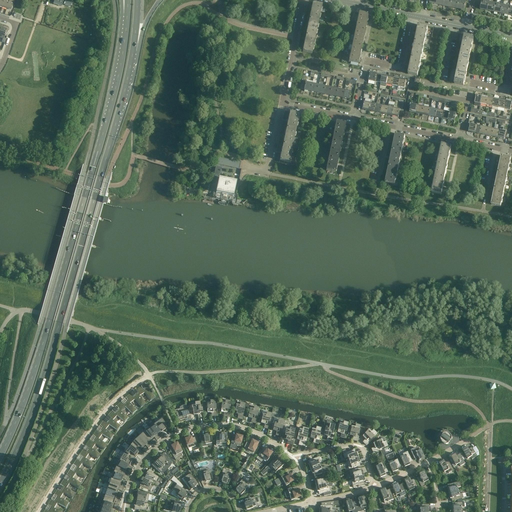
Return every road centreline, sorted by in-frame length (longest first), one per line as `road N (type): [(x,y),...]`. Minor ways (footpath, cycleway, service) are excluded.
road 1 (primary): [(127,12),(80,212),(0,455)]
road 2 (primary): [(0,483),(42,382),(132,52)]
road 3 (residential): [(292,457),(236,426),(191,427),(150,451),(125,493)]
road 4 (residential): [(40,511),(106,410),(149,375)]
